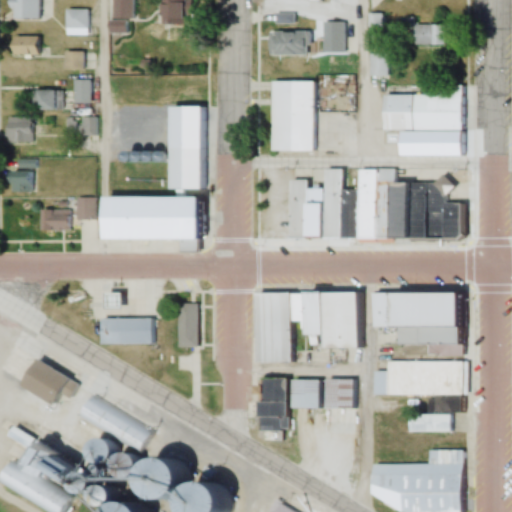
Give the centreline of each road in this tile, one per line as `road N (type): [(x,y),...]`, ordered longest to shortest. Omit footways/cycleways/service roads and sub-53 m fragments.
road 1 (tertiary): [(511,265),(0,268)]
road 2 (residential): [(492,511),(493,0)]
road 3 (residential): [(227,437),(232,0)]
road 4 (residential): [(351,511),(0,302)]
